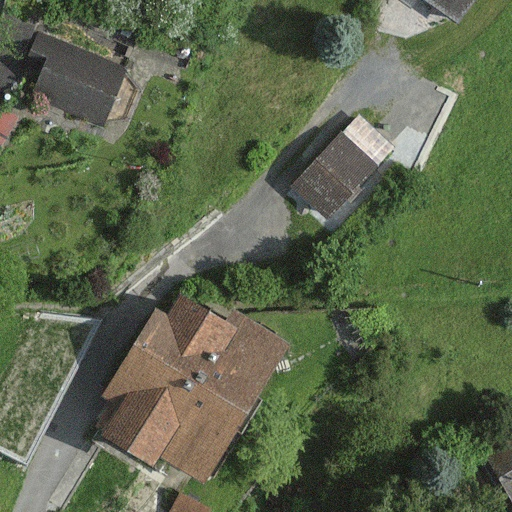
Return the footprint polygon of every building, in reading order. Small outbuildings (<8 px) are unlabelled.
[(427,0),(460,22),(475,0),(395,0),(410,10),(417,0),(427,0)] [(103,128),(127,69),(40,33),(31,54),(47,61),(31,99),(103,128)] [(0,116),(0,144),(2,146),(18,118),(4,110),(0,116)] [(289,192),(323,222),(389,148),(355,118),(289,192)] [(203,483),(287,346),(232,312),(225,323),(179,294),(166,315),(156,308),(101,399),(115,407),(98,435),(154,469),(162,457),(203,483)] [(511,495),(511,432),(485,448),(511,495)] [(178,493),(168,511),(210,511),(212,510),(178,493)]
